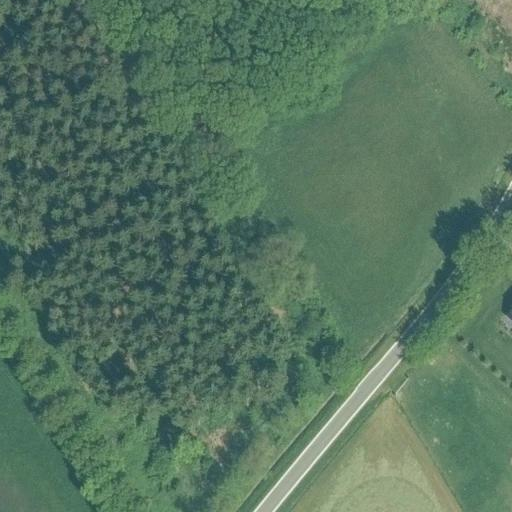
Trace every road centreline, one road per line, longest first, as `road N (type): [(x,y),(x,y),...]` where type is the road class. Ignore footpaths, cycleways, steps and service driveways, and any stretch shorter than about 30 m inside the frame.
road 1 (track): [(0,147),(151,387),(186,467),(190,511)]
road 2 (unclassified): [(264,511),(455,283),(511,197)]
